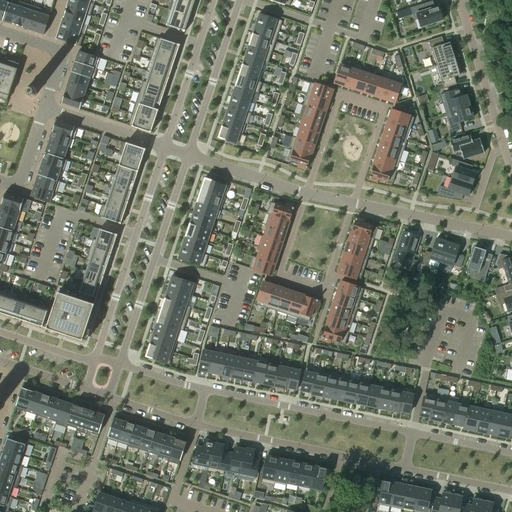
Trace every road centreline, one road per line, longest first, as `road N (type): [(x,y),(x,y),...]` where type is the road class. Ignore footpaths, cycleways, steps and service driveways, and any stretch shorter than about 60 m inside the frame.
road 1 (residential): [(353,204),(387,108),(340,93),(306,194)]
road 2 (residential): [(306,194),(280,276),(326,291),(353,204)]
road 3 (residential): [(164,148),(93,362)]
road 4 (residential): [(120,365),(188,156)]
road 5 (residential): [(411,432),(204,390)]
road 6 (residential): [(188,156),(239,0)]
road 7 (residential): [(353,204),(511,238)]
road 8 (residential): [(504,149),(456,0)]
road 9 (residential): [(213,0),(164,148)]
road 10 (residential): [(196,425),(341,455)]
road 11 (residential): [(44,108),(164,148)]
road 12 (residential): [(188,156),(306,194)]
